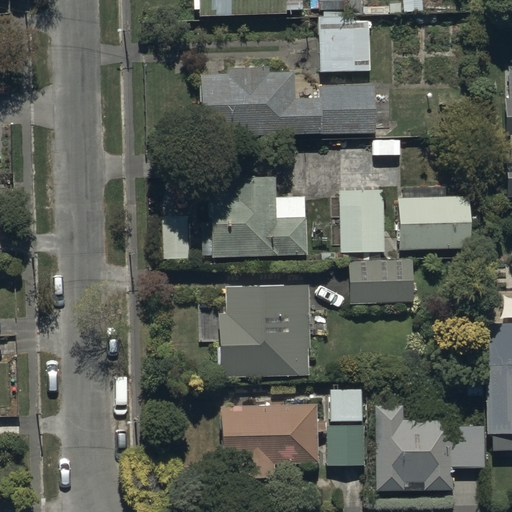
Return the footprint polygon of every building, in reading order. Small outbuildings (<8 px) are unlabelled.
[(197,0),(198,14),(201,13),(202,17),(287,15),(286,0),(197,0)] [(341,0),(315,0),(316,10),(321,10),(320,16),(317,16),(317,72),(367,73),(367,22),(352,22),(352,16),(341,16),(341,0)] [(503,163),(503,198),(511,197),(511,65),(506,66),(507,99),(502,99),(503,136),(507,136),(508,163),(503,163)] [(228,74),(200,74),(202,135),(376,132),(374,86),(320,86),(320,98),(296,99),(295,72),(266,73),(266,68),(228,68),(228,74)] [(228,189),(206,190),(208,257),(305,253),(304,217),(274,218),(273,174),(227,175),(228,189)] [(336,191),(337,253),(380,252),(380,190),(336,191)] [(395,198),(396,250),(468,249),(467,197),(395,198)] [(160,259),(185,258),(184,216),(159,217),(160,259)] [(346,262),(347,304),(410,302),(409,260),(346,262)] [(216,315),(216,377),(306,375),(304,286),(223,288),(223,315),(216,315)] [(493,434),(493,450),(511,450),(511,321),(486,322),(488,434),(493,434)] [(359,390),(327,390),(328,422),(359,421),(359,390)] [(313,406),(217,406),(217,465),(235,465),(235,479),(271,478),(271,465),(314,464),(313,406)] [(481,469),(481,427),(448,427),(448,420),(400,420),(400,406),(373,406),(374,491),(406,490),(406,483),(421,483),(421,491),(450,491),(450,469),(481,469)] [(322,426),(323,466),(363,466),(363,426),(322,426)]
